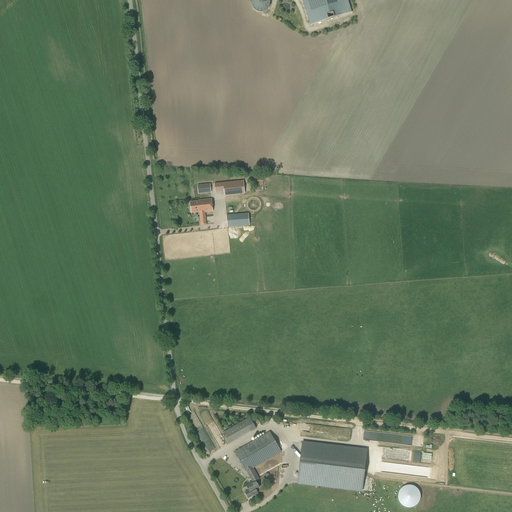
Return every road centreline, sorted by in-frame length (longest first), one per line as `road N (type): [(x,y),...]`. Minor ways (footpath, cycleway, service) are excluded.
road 1 (unclassified): [(228,511),(177,413),(129,0)]
road 2 (track): [(511,440),(0,381)]
